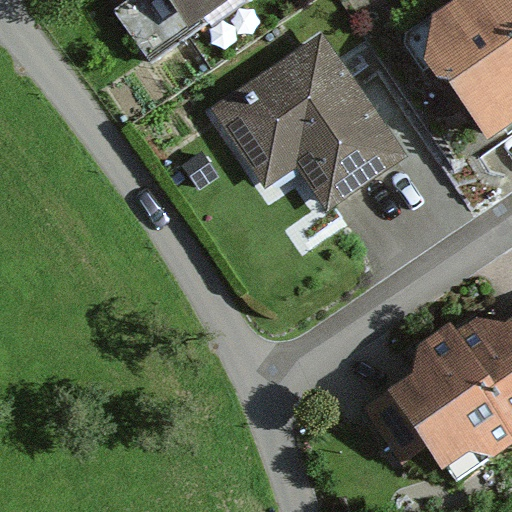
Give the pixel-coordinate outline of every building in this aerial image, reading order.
[(177,0),(199,29),(237,0),(177,0)] [(511,128),(511,45),(482,0),(479,0),(414,42),(482,148),(511,128)] [(511,0),(482,0),(511,45),(511,0)] [(324,39),(209,113),(262,196),(298,173),(327,219),(407,167),(324,39)] [(490,407),(511,438),(511,331),(501,339),(492,325),(458,348),(496,402),(490,407)] [(455,484),(511,444),(511,438),(490,407),(496,402),(458,348),(451,338),(413,365),(423,379),(373,413),(406,459),(427,445),(455,484)]
